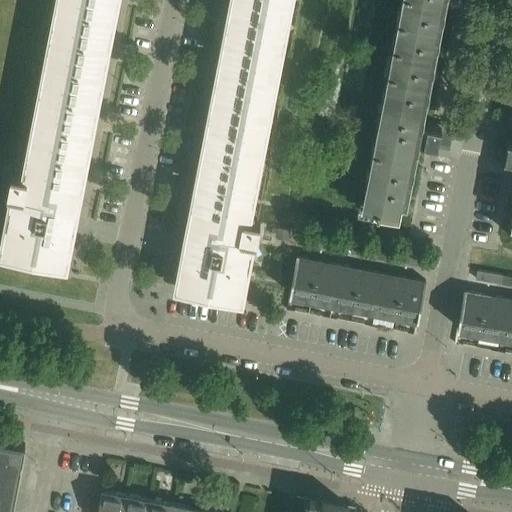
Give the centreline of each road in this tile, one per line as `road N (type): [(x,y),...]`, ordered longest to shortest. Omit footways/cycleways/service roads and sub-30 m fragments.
road 1 (residential): [(426,390),(117,324),(174,0)]
road 2 (residential): [(426,390),(500,0)]
road 3 (tertiary): [(412,458),(60,390)]
road 4 (tertiary): [(57,410),(284,452),(407,485)]
